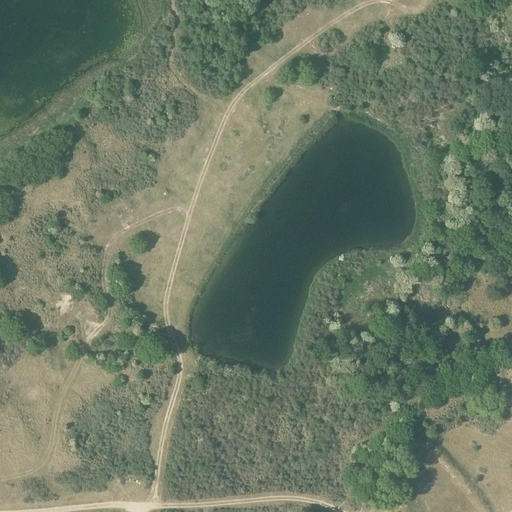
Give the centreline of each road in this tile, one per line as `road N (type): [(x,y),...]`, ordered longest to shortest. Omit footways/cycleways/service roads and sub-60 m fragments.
road 1 (track): [(143,509),(180,361),(167,292),(226,117),(265,72),(349,12),(380,0)]
road 2 (track): [(0,480),(36,469),(46,453),(84,343),(108,315),(107,248),(151,217),(190,210)]
road 3 (track): [(143,509),(282,499),(340,511)]
